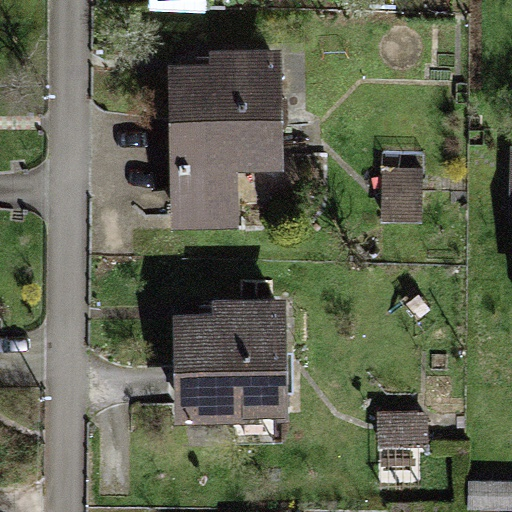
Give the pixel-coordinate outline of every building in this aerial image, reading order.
[(202,67),(162,67),(164,232),(218,231),(218,171),(266,170),(265,52),(202,53),(202,67)] [(409,174),(371,174),(371,218),(410,218),(409,174)] [(200,315),(167,315),(167,421),(268,421),(268,302),(200,302),(200,315)] [(403,418),(372,418),(372,449),(404,448),(403,418)] [(511,511),(511,486),(462,486),(461,511),(511,511)]
